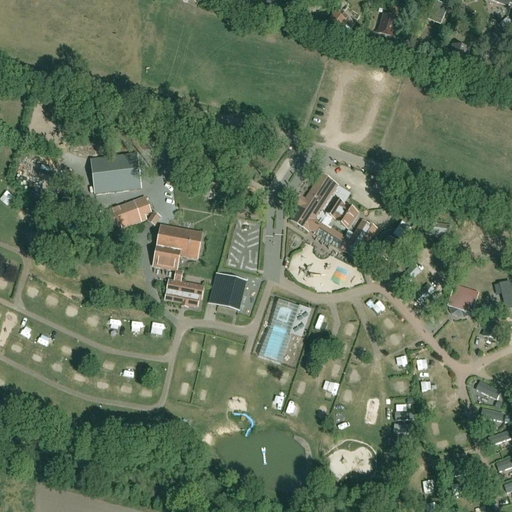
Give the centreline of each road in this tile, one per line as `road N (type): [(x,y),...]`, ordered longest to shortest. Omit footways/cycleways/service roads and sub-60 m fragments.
road 1 (unclassified): [(511,214),(250,127),(0,69)]
road 2 (unknown): [(173,123),(145,273),(155,301),(180,327)]
